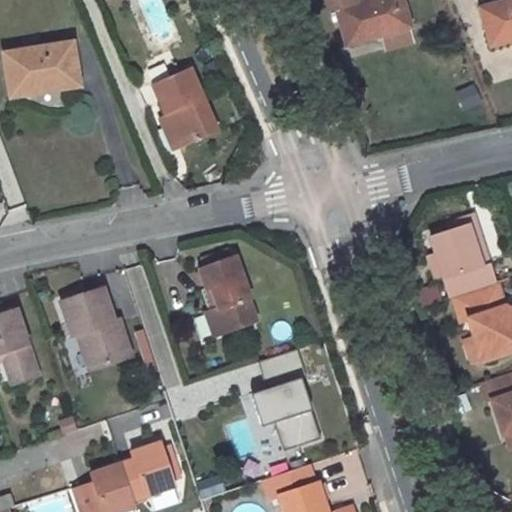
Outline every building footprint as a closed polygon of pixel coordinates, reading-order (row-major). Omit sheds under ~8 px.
[(353,0),(325,0),(329,10),(336,9),(346,46),(409,28),(401,0),(365,0),(355,3),(353,0)] [(511,0),(480,9),(487,32),(489,31),(493,45),(511,39),(511,0)] [(11,97),(79,87),(72,43),(4,53),(11,97)] [(182,149),(219,132),(191,69),(154,85),(182,149)] [(463,110),(479,103),(472,86),(456,92),(463,110)] [(451,236),(472,229),(484,268),(491,265),(476,220),(448,228),(451,236)] [(438,253),(446,279),(452,298),(454,298),(497,285),(491,265),(484,268),(472,229),(451,236),(434,241),(438,253)] [(446,279),(438,253),(432,256),(440,281),(446,279)] [(208,286),(216,307),(210,309),(206,311),(214,333),(253,319),(245,296),(248,295),(233,255),(195,269),(202,288),(208,286)] [(467,320),(472,337),(480,362),(511,352),(511,309),(506,306),(500,284),(497,285),(454,298),(462,322),(467,320)] [(202,288),(210,309),(216,307),(208,286),(202,288)] [(65,308),(76,344),(79,343),(86,341),(97,374),(133,361),(121,324),(118,325),(107,294),(65,308)] [(0,318),(0,358),(2,358),(4,365),(12,388),(40,379),(18,312),(0,318)] [(480,362),(472,337),(463,340),(471,365),(480,362)] [(79,343),(90,377),(97,374),(86,341),(79,343)] [(254,390),(264,421),(272,418),(282,451),(319,439),(298,375),(305,373),(297,347),(255,361),(263,387),(254,390)] [(503,436),(511,432),(511,373),(494,379),(500,400),(493,401),(503,436)] [(282,451),(272,418),(264,421),(274,453),(282,451)] [(132,461),(118,466),(131,503),(174,488),(159,444),(129,454),(132,461)] [(325,511),(315,480),(308,482),(302,464),(260,477),(267,496),(274,493),(280,511),(325,511)] [(93,485),(78,490),(69,493),(75,511),(129,511),(134,511),(131,503),(118,466),(90,476),(93,485)] [(195,496),(221,495),(220,479),(194,480),(195,496)] [(0,511),(2,511),(15,508),(11,497),(0,500),(0,511)]
